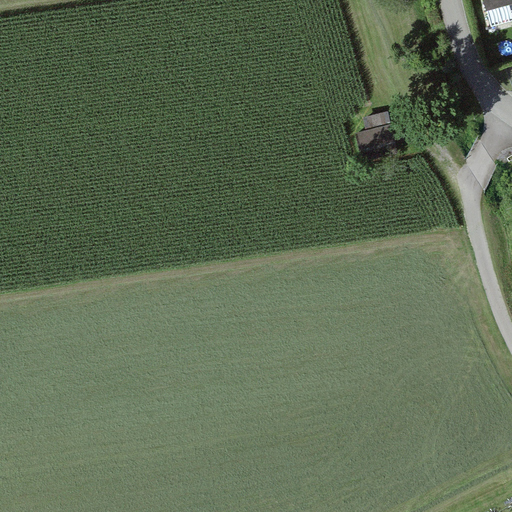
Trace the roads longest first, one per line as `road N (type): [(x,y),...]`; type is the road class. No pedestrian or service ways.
road 1 (unclassified): [(507,114),(470,196),(511,345)]
road 2 (unclassified): [(450,0),(475,76),(507,114)]
